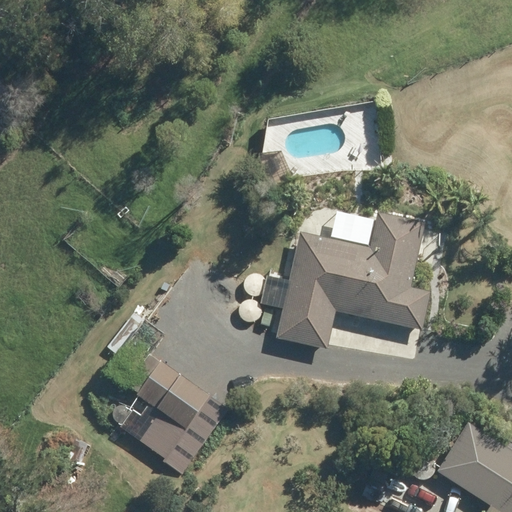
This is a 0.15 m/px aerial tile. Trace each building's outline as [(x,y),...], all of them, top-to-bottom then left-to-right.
[(279,148),(253,156),(263,190),(289,182),(279,148)] [(301,233),(277,339),(327,350),(336,312),(422,332),(431,293),(410,289),(425,223),(377,213),(369,248),(301,233)] [(158,442),(171,451),(167,457),(183,469),(193,455),(176,443),(209,398),(160,363),(137,395),(173,421),(158,442)] [(215,404),(190,439),(204,449),(228,414),(215,404)] [(511,511),(511,453),(467,424),(436,472),(491,508),(488,511),(511,511)] [(108,468),(124,482),(131,473),(115,460),(108,468)]
